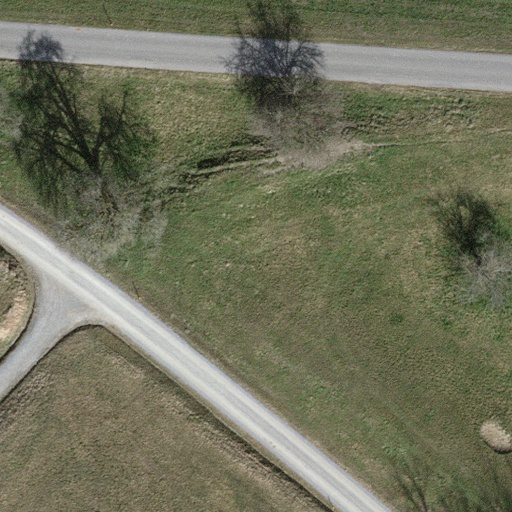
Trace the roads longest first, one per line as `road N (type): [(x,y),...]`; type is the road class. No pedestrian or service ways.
road 1 (unclassified): [(0,38),(511,72)]
road 2 (track): [(0,223),(182,359),(362,511)]
road 3 (track): [(0,385),(85,283)]
